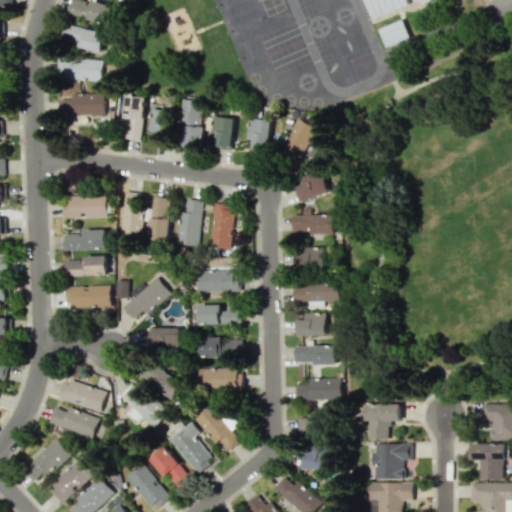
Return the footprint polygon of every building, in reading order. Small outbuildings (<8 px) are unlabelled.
[(363,0),(371,19),(407,5),(405,0),(363,0)] [(70,1),(69,18),(111,19),(111,1),(70,1)] [(410,37),(402,19),(378,28),(386,47),(410,37)] [(106,31),(64,25),(62,39),(80,42),(80,48),(103,51),(106,31)] [(102,60),(60,59),(60,79),(102,80),(102,60)] [(59,114),(104,115),(105,94),(72,92),(72,99),(59,99),(59,114)] [(147,98),(127,95),(124,119),(129,119),(126,138),(140,140),(147,98)] [(180,124),(185,124),(184,145),(201,146),(204,100),(181,99),(180,124)] [(170,110),(150,108),(147,129),(155,130),(154,140),(166,142),(170,110)] [(233,147),(234,117),(213,116),(212,131),(217,131),(216,147),(233,147)] [(268,150),(273,120),(250,116),(247,139),(253,140),(252,148),(268,150)] [(317,129),(296,118),(281,149),(301,159),(317,129)] [(298,185),(301,199),(331,194),(326,169),(301,174),(303,184),(298,185)] [(141,238),(143,195),(123,194),(121,237),(141,238)] [(64,217),(106,216),(106,195),(64,196),(64,217)] [(151,238),(169,238),(171,197),(152,196),(151,238)] [(180,212),(177,242),(199,244),(204,200),(188,199),(186,212),(180,212)] [(211,247),(232,248),(234,204),(212,203),(211,247)] [(340,232),(340,212),(303,213),(303,214),(292,214),(293,233),(340,232)] [(64,231),(64,250),(107,249),(107,230),(64,231)] [(326,247),(304,248),(305,255),(297,255),(297,268),(326,267),(326,247)] [(84,259),(65,260),(65,275),(107,274),(107,255),(84,255),(84,259)] [(0,272),(8,273),(8,257),(0,257),(0,272)] [(197,293),(235,291),(234,269),(196,270),(197,293)] [(122,305),(132,319),(143,310),(145,314),(171,294),(158,277),(122,305)] [(116,280),(116,297),(128,297),(128,280),(116,280)] [(294,302),(309,301),(309,308),(326,308),(326,301),(340,300),(339,283),(294,284),(294,302)] [(110,285),(66,286),(67,307),(110,306),(110,285)] [(199,324),(242,324),(242,309),(222,309),(222,304),(199,305),(199,324)] [(306,319),(298,320),(298,336),(330,335),(329,312),(305,313),(306,319)] [(0,334),(8,335),(8,316),(0,316),(0,334)] [(179,327),(151,326),(150,345),(179,345),(179,327)] [(242,338),(203,339),(204,357),(242,356),(242,338)] [(338,363),(338,345),(295,345),(295,363),(338,363)] [(0,378),(5,380),(8,360),(3,360),(5,350),(0,349),(0,378)] [(139,378),(176,398),(186,381),(149,360),(139,378)] [(242,388),(242,368),(200,369),(201,389),(242,388)] [(58,399),(101,411),(107,391),(64,378),(58,399)] [(342,378),(309,378),(309,383),(297,383),(297,400),(342,400),(342,378)] [(120,396),(133,407),(126,414),(137,424),(143,417),(153,426),(166,412),(133,382),(120,396)] [(391,439),(391,420),(402,420),(402,404),(367,403),(366,420),(371,420),(370,439),(391,439)] [(491,439),(511,439),(511,403),(485,403),(484,420),(492,420),(491,439)] [(195,418),(216,443),(220,440),(228,450),(240,440),(232,430),(238,425),(229,413),(222,418),(211,405),(195,418)] [(104,417),(69,408),(68,411),(54,407),(50,426),(98,439),(104,417)] [(300,418),(301,439),(326,438),(325,411),(310,411),(310,417),(300,418)] [(198,472),(214,458),(195,436),(201,431),(193,421),(171,441),(198,472)] [(38,485),(71,453),(55,436),(22,468),(38,485)] [(374,477),(405,477),(405,459),(413,459),(413,443),(375,443),(374,477)] [(481,478),(505,479),(505,459),(510,459),(510,444),(473,443),(472,460),(482,460),(481,478)] [(335,446),(304,445),(303,468),(334,469),(335,446)] [(151,459),(166,477),(168,475),(180,490),(193,479),(166,446),(151,459)] [(94,473),(80,457),(48,487),(62,502),(94,473)] [(171,496),(142,462),(127,476),(155,509),(171,496)] [(301,511),(314,511),(322,504),(287,473),(275,487),(301,511)] [(70,511),(93,511),(115,492),(100,476),(75,498),(79,502),(70,511)] [(403,511),(403,499),(414,499),(414,481),(371,483),(371,511),(403,511)] [(511,511),(511,481),(472,482),(473,500),(482,500),(481,511),(511,511)] [(278,511),(261,491),(246,504),(252,511),(278,511)] [(127,511),(119,503),(108,511),(127,511)]
